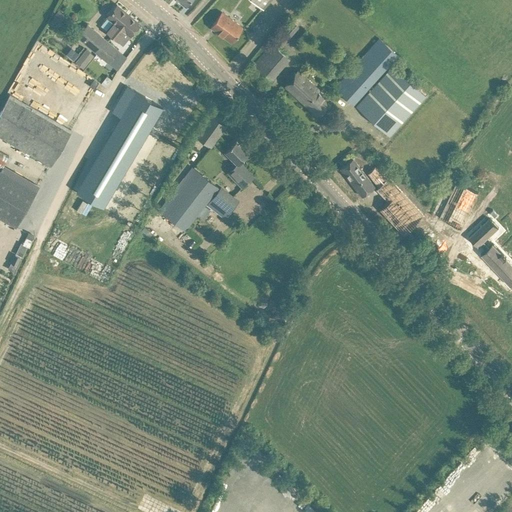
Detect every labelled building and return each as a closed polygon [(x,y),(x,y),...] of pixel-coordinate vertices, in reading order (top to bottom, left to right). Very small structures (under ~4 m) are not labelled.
[(351,57),(373,32),(335,0),(316,0),(303,15),(351,57)] [(106,31),(112,35),(128,16),(129,17),(130,15),(117,4),(107,16),(114,22),(106,31)] [(55,27),(65,16),(58,9),(48,21),(55,27)] [(211,26),(211,27),(231,41),(242,26),(222,12),(211,26)] [(140,23),(130,15),(129,17),(128,16),(112,35),(118,40),(125,31),(130,35),(140,23)] [(271,45),(253,64),(271,79),(288,61),(276,51),(298,27),(290,20),(268,43),(271,45)] [(77,36),(108,62),(118,49),(87,24),(77,36)] [(336,86),(355,104),(397,57),(377,39),(336,86)] [(73,59),(78,53),(70,47),(65,53),(73,59)] [(84,48),(75,62),(83,68),(93,54),(84,48)] [(357,107),(389,137),(426,96),(393,66),(357,107)] [(298,71),(285,85),(318,116),(331,102),(318,91),(319,89),(298,71)] [(94,78),(89,85),(94,88),(99,81),(94,78)] [(109,142),(79,192),(103,206),(162,106),(127,85),(112,111),(120,116),(105,140),(109,142)] [(10,94),(0,111),(0,136),(51,166),(71,130),(10,94)] [(206,143),(212,147),(226,125),(208,114),(191,140),(202,148),(206,143)] [(249,152),(236,139),(224,151),(236,164),(228,172),(242,187),(254,175),(240,161),(249,152)] [(8,155),(0,150),(0,168),(0,169),(8,155)] [(408,228),(423,214),(376,164),(366,174),(350,157),(337,168),(363,196),(371,188),(408,228)] [(192,167),(159,209),(184,229),(217,187),(192,167)] [(0,170),(0,217),(15,227),(36,191),(0,170)] [(452,248),(477,190),(457,181),(432,240),(452,248)] [(220,188),(207,204),(224,217),(237,202),(220,188)] [(490,213),(469,232),(479,243),(482,241),(486,246),(482,250),(511,282),(511,281),(511,257),(494,238),(490,242),(485,237),(500,223),(490,213)] [(26,234),(22,243),(29,246),(33,237),(26,234)] [(21,256),(26,246),(21,243),(15,252),(21,256)] [(0,298),(9,278),(3,276),(0,283),(0,298)]
